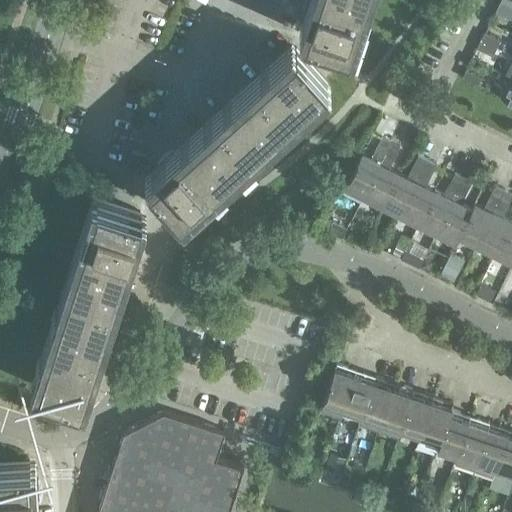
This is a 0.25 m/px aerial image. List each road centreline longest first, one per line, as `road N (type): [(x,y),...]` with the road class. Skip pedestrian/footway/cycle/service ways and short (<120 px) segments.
road 1 (residential): [(347,258),(348,277),(402,351),(511,390)]
road 2 (residential): [(511,156),(426,115),(487,0)]
road 3 (residential): [(171,332),(219,279),(253,256),(289,249),(347,258)]
road 4 (tertiary): [(62,0),(3,174)]
road 5 (residential): [(347,258),(444,296),(511,334)]
road 6 (residential): [(59,437),(106,408),(171,332)]
